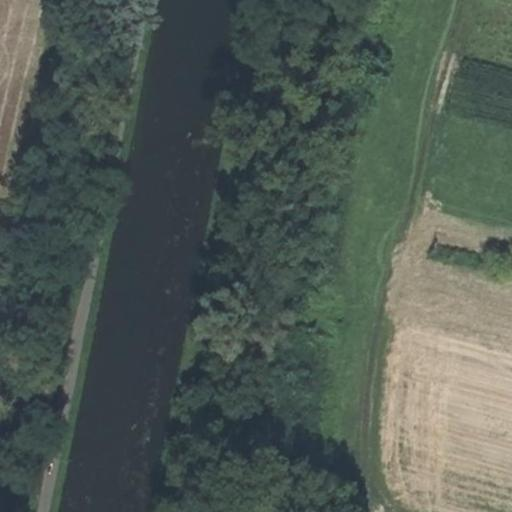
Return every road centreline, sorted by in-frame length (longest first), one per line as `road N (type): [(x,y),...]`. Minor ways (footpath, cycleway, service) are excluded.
road 1 (track): [(459,0),(369,355),(366,488),(385,511)]
road 2 (track): [(69,0),(0,320)]
